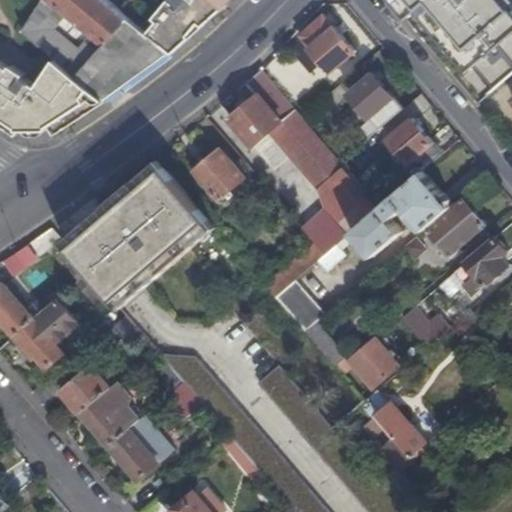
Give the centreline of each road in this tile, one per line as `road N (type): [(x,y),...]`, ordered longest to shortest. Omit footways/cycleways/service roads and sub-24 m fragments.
road 1 (primary): [(45,189),(187,93),(287,0)]
road 2 (residential): [(511,166),(368,0)]
road 3 (residential): [(0,390),(104,511)]
